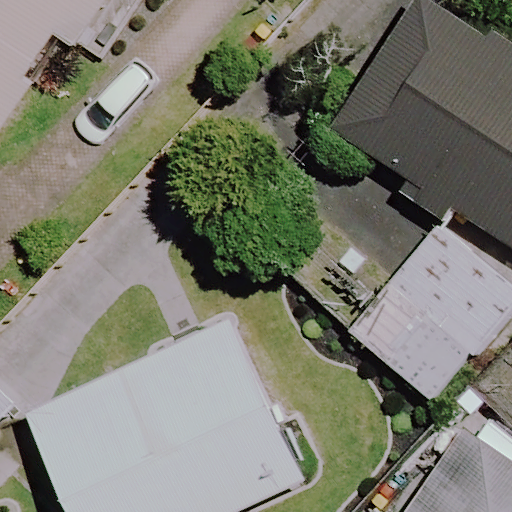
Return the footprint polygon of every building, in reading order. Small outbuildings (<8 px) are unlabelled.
[(0,0),(0,157),(110,0),(0,0)] [(511,50),(433,0),(428,0),(341,136),(511,245),(511,50)] [(511,312),(511,290),(441,233),(354,339),(436,406),(511,312)] [(232,321),(33,426),(78,511),(267,511),(318,485),(232,321)] [(511,371),(491,395),(511,413),(511,371)] [(0,380),(0,440),(30,415),(0,380)] [(511,511),(511,478),(444,430),(386,511),(511,511)]
